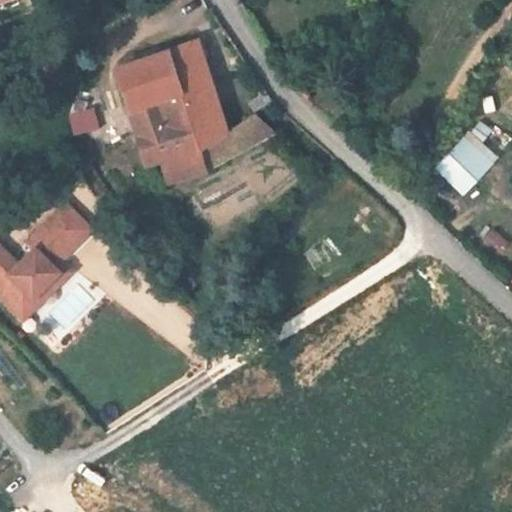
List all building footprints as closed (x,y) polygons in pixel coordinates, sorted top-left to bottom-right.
[(198,41),(117,69),(147,164),(163,160),(168,180),(206,171),(235,154),(227,131),(198,41)] [(329,122),(343,110),(324,91),(311,104),(329,122)] [(255,112),(272,102),(265,92),(248,102),(255,112)] [(255,112),(227,131),(235,154),(276,132),(255,112)] [(437,170),(462,193),(489,164),(464,141),(437,170)] [(0,292),(24,317),(40,301),(35,295),(60,270),(55,266),(61,260),(93,229),(68,203),(29,240),(36,248),(20,264),(0,242),(0,292)] [(35,295),(40,301),(71,271),(61,260),(55,266),(60,270),(35,295)]
